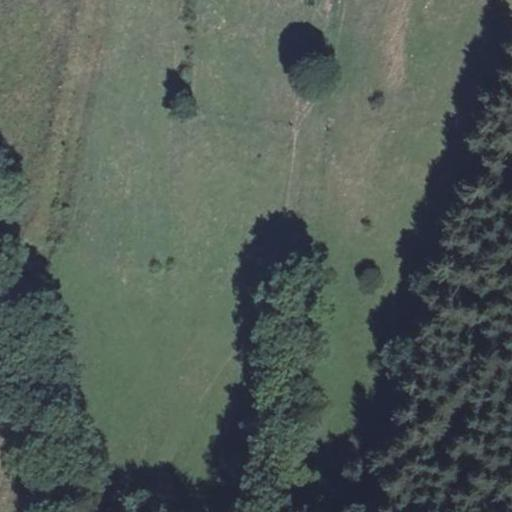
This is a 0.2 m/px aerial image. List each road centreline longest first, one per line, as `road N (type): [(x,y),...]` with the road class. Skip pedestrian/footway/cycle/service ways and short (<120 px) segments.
road 1 (track): [(342,0),(328,122),(207,413),(139,511)]
road 2 (track): [(84,0),(44,206),(12,288)]
road 3 (track): [(0,252),(71,511)]
